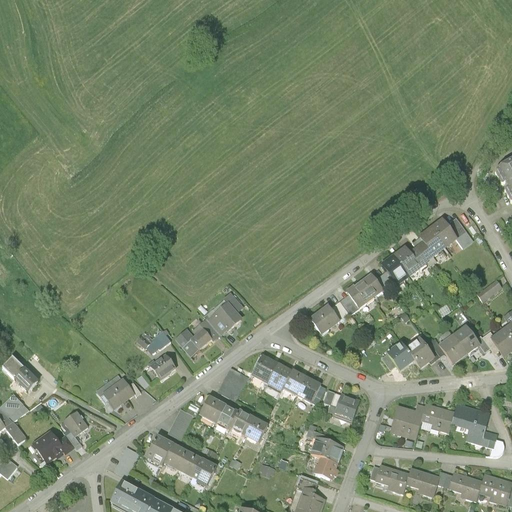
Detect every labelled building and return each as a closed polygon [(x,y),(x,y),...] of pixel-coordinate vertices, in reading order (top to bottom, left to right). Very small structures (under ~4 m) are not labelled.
[(511,160),(494,171),(511,201),(511,160)] [(441,221),(429,231),(445,252),(458,243),(441,221)] [(432,262),(445,252),(429,231),(416,240),(421,247),(432,262)] [(421,247),(409,256),(420,271),(432,262),(421,247)] [(404,249),(392,259),(408,280),(420,271),(409,256),(404,249)] [(395,290),(408,280),(392,259),(379,268),(395,290)] [(367,276),(356,285),(371,306),(383,297),(367,276)] [(504,291),(497,282),(476,297),(483,306),(504,291)] [(359,315),(371,306),(356,285),(344,294),(359,315)] [(245,321),(231,306),(210,324),(223,339),(245,321)] [(340,327),(327,309),(308,323),(321,340),(340,327)] [(511,325),(503,332),(511,343),(511,325)] [(466,328),(452,338),(467,359),(481,349),(466,328)] [(505,362),(511,356),(511,343),(503,332),(490,342),(505,362)] [(214,343),(205,333),(182,352),(191,362),(214,343)] [(171,345),(164,334),(154,341),(161,352),(171,345)] [(143,335),(136,342),(144,350),(151,343),(143,335)] [(453,369),(467,359),(452,338),(438,348),(453,369)] [(435,364),(419,342),(406,351),(416,366),(422,373),(435,364)] [(400,378),(416,366),(406,351),(401,345),(384,357),(400,378)] [(180,371),(171,358),(152,371),(161,384),(180,371)] [(247,384),(262,392),(276,366),(261,358),(247,384)] [(262,392),(277,400),(291,374),(276,366),(262,392)] [(41,384),(27,370),(14,382),(28,397),(41,384)] [(248,381),(230,371),(218,394),(235,404),(248,381)] [(277,400),(292,408),(306,381),(291,374),(277,400)] [(137,398),(124,380),(102,396),(116,414),(137,398)] [(320,389),(306,381),(292,408),(307,415),(320,389)] [(28,413),(14,397),(0,410),(0,436),(5,432),(18,447),(27,440),(13,425),(28,413)] [(360,405),(340,398),(332,422),(352,429),(360,405)] [(197,419),(212,427),(223,407),(208,399),(197,419)] [(496,439),(484,435),(491,416),(459,404),(455,415),(450,430),(468,437),(465,446),(491,455),(496,439)] [(450,430),(455,415),(428,405),(423,417),(418,432),(445,442),(450,430)] [(238,415),(223,407),(212,427),(228,435),(238,415)] [(418,432),(423,417),(398,408),(388,437),(413,446),(418,432)] [(194,419),(179,411),(167,436),(183,443),(194,419)] [(88,430),(78,414),(62,424),(70,436),(66,439),(74,450),(77,453),(82,449),(75,440),(88,430)] [(253,422),(238,415),(228,435),(243,442),(253,422)] [(268,430),(253,422),(243,442),(258,450),(268,430)] [(66,439),(58,445),(51,435),(32,449),(44,464),(39,467),(46,476),(50,472),(47,468),(56,461),(57,462),(74,450),(66,439)] [(142,464),(158,472),(171,446),(155,438),(142,464)] [(306,461),(317,465),(336,471),(344,451),(314,440),(306,461)] [(187,454),(171,446),(158,472),(173,480),(187,454)] [(138,457),(126,450),(113,474),(126,481),(138,457)] [(202,462),(187,454),(173,480),(189,488),(202,462)] [(18,469),(4,459),(0,464),(0,476),(8,483),(18,469)] [(218,470),(202,462),(189,488),(205,496),(218,470)] [(331,485),(336,471),(317,465),(312,478),(331,485)] [(260,477),(272,480),(275,469),(262,466),(260,477)] [(403,497),(405,489),(409,475),(380,467),(379,471),(374,469),(370,482),(375,483),(375,485),(383,488),(382,491),(403,497)] [(433,501),(437,488),(439,480),(410,471),(409,475),(405,489),(419,493),(417,496),(433,501)] [(437,488),(448,491),(452,478),(441,475),(439,480),(437,488)] [(478,497),(482,484),(453,475),(452,478),(448,491),(448,492),(462,497),(461,500),(476,505),(478,497)] [(511,490),(511,487),(511,485),(485,478),(482,484),(478,497),(489,500),(488,504),(511,511),(511,490)] [(106,509),(111,511),(148,511),(153,503),(118,486),(106,509)] [(322,511),(327,500),(302,490),(293,511),(322,511)] [(170,511),(153,503),(148,511),(170,511)]
